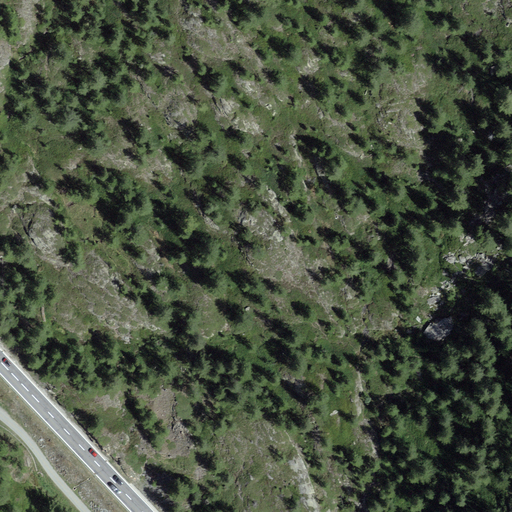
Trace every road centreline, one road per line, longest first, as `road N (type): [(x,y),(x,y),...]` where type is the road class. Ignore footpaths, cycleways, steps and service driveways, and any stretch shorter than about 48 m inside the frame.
road 1 (primary): [(0,360),(142,511)]
road 2 (residential): [(0,413),(88,511)]
